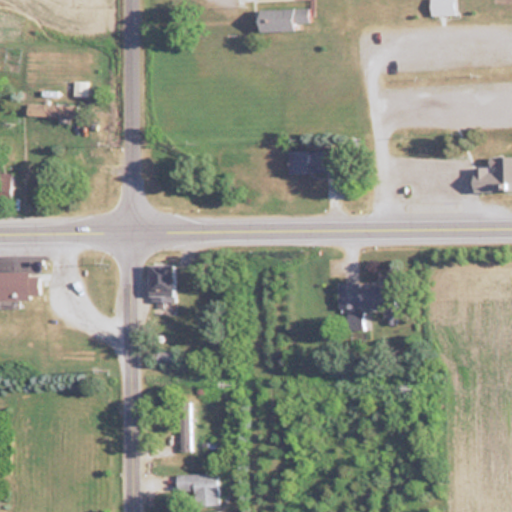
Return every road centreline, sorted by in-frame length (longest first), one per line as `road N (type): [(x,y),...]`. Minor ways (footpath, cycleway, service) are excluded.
road 1 (residential): [(135,511),(128,0)]
road 2 (primary): [(0,235),(511,228)]
